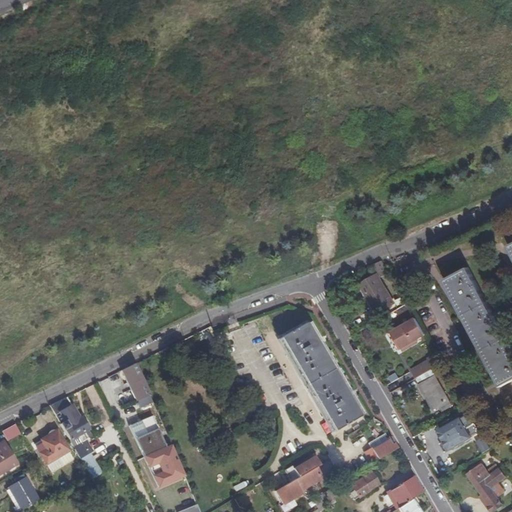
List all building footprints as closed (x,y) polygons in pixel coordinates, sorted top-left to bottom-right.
[(381,259),(374,263),(382,276),(389,272),(381,259)] [(511,351),(468,269),(442,282),(500,388),(511,382),(511,351)] [(396,303),(378,273),(361,283),(378,313),(396,303)] [(401,273),(393,278),(397,286),(405,281),(401,273)] [(425,334),(416,319),(393,333),(402,347),(412,342),(414,345),(418,342),(417,339),(425,334)] [(331,431),(358,415),(306,327),(279,342),(331,431)] [(386,347),(394,343),(390,336),(382,340),(386,347)] [(410,368),(415,378),(442,363),(437,355),(410,368)] [(148,396),(135,363),(125,368),(131,382),(127,384),(133,399),(136,407),(146,402),(144,397),(148,396)] [(442,363),(415,378),(433,408),(441,404),(443,409),(452,403),(435,374),(445,369),(442,363)] [(65,397),(48,406),(73,448),(79,458),(87,454),(82,445),(87,442),(86,440),(89,438),(85,432),(88,430),(82,419),(79,420),(65,397)] [(441,442),(446,451),(450,448),(451,449),(473,437),(462,417),(439,430),(445,440),(441,442)] [(150,418),(129,427),(135,438),(143,455),(164,446),(161,441),(150,418)] [(6,441),(20,434),(15,424),(1,430),(6,441)] [(135,438),(129,427),(128,427),(137,447),(141,456),(143,455),(135,438)] [(56,431),(34,444),(45,463),(67,450),(56,431)] [(372,449),(377,458),(396,446),(391,437),(388,438),(372,449)] [(2,443),(0,443),(0,472),(15,464),(2,443)] [(178,478),(164,446),(143,455),(141,456),(149,474),(156,488),(176,479),(178,478)] [(370,462),(377,458),(372,449),(370,447),(363,451),(370,462)] [(318,464),(312,455),(292,467),(297,476),(289,480),(274,490),(282,503),(301,492),(300,489),(318,478),(312,467),(318,464)] [(493,486),(506,477),(499,468),(490,474),(483,464),(469,474),(484,495),(492,490),(491,488),(493,486)] [(289,480),(297,476),(292,467),(290,465),(283,470),(289,480)] [(371,472),(351,484),(358,495),(377,483),(371,472)] [(388,489),(397,506),(414,495),(422,490),(414,478),(413,475),(388,489)] [(24,479),(8,488),(20,508),(36,500),(24,479)] [(320,511),(320,510),(334,503),(328,491),(312,499),(317,509),(311,511),(320,511)] [(414,495),(397,506),(400,511),(419,511),(417,507),(420,505),(414,495)] [(200,511),(196,501),(187,506),(177,511),(200,511)]
